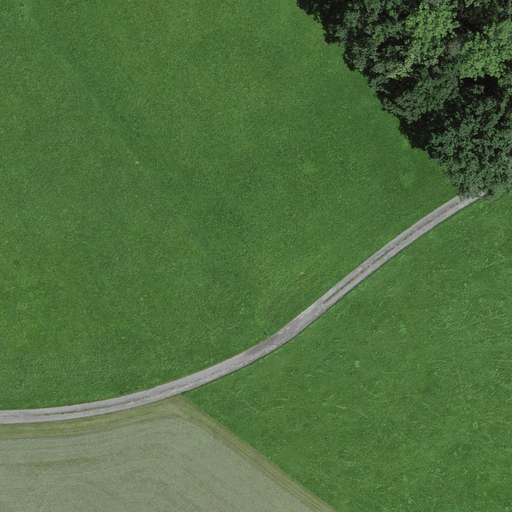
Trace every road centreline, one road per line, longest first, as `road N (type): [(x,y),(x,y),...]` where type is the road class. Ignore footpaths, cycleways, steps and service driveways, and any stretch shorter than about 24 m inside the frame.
road 1 (track): [(511,173),(230,365),(101,408),(0,418)]
road 2 (track): [(511,106),(476,86),(410,0)]
